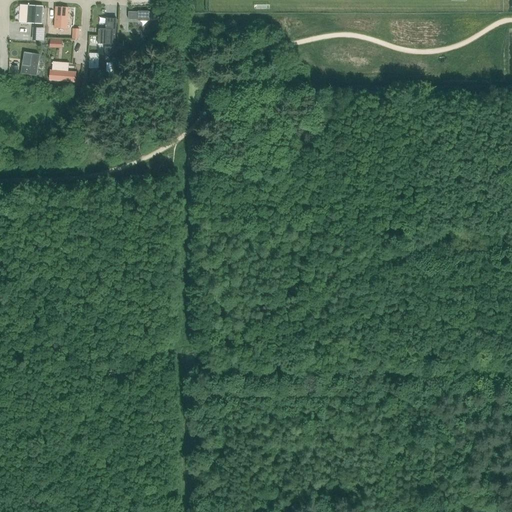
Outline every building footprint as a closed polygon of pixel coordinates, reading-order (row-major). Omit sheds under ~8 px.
[(27,22),(41,23),(43,6),(28,5),(28,7),(27,21),(27,22)] [(67,6),(54,5),(53,28),(66,28),(67,6)] [(153,19),(153,11),(127,10),(127,19),(153,19)] [(114,29),(115,17),(96,16),(96,28),(114,29)] [(114,44),(114,29),(96,28),(95,43),(114,44)] [(36,75),(40,54),(30,53),(26,73),(36,75)] [(76,72),(49,70),(49,80),(75,83),(76,72)]
